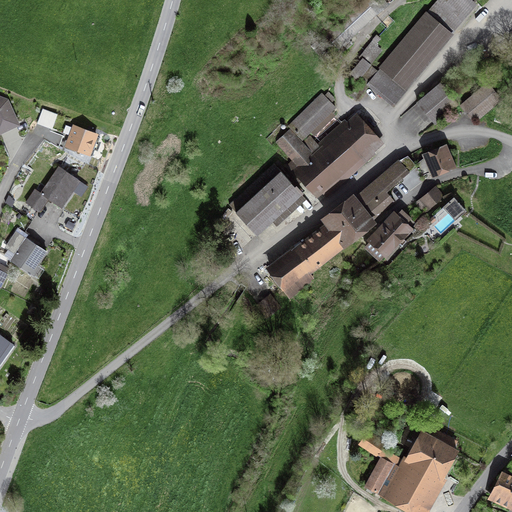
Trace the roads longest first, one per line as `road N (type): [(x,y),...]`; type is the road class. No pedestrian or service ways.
road 1 (residential): [(511,140),(449,132),(391,152),(57,410),(18,419)]
road 2 (tertiary): [(18,419),(171,0)]
